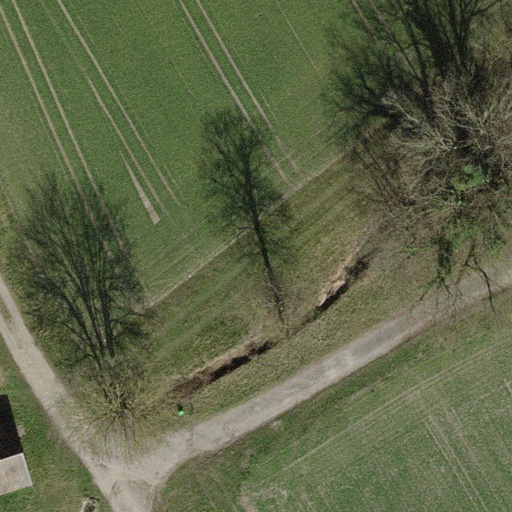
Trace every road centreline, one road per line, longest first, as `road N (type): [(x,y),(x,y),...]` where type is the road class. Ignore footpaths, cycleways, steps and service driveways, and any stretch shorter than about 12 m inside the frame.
road 1 (track): [(0,298),(23,350),(113,488),(511,268)]
road 2 (track): [(83,432),(182,316),(511,81)]
